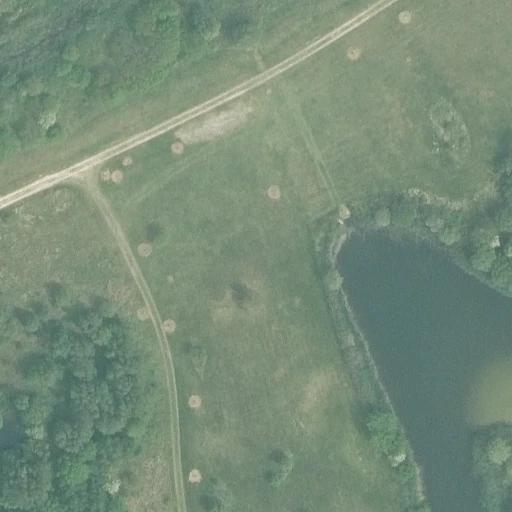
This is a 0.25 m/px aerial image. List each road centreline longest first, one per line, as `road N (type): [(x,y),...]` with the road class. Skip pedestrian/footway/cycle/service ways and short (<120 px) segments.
road 1 (track): [(391,0),(263,83),(0,206)]
road 2 (track): [(78,169),(168,374),(178,511)]
